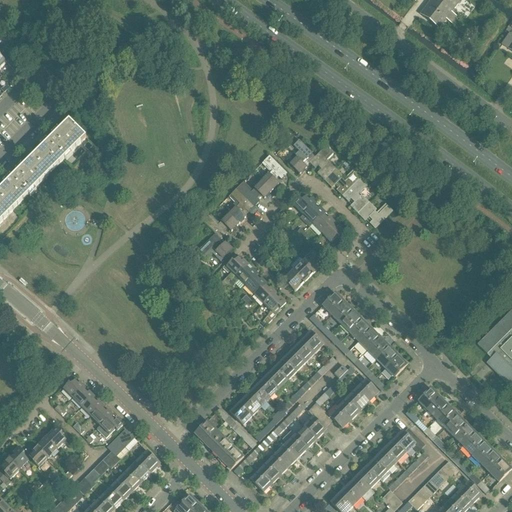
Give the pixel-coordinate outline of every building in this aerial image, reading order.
[(431,0),(420,15),(439,29),(446,19),(453,25),(458,19),(451,13),(461,0),(431,0)] [(511,35),(510,34),(502,45),(508,49),(511,52),(511,35)] [(4,53),(0,56),(0,57),(6,63),(16,73),(20,69),(4,53)] [(8,78),(5,81),(7,84),(10,86),(16,81),(12,78),(8,78)] [(1,90),(4,94),(11,87),(10,86),(7,84),(1,90)] [(0,190),(0,224),(64,160),(67,162),(72,157),(70,155),(86,138),(69,122),(0,190)] [(306,161),(309,164),(315,158),(312,155),(297,141),(290,148),(299,157),(297,159),(295,157),(288,165),(292,169),(299,176),(307,168),(303,164),(306,161)] [(317,174),(324,182),(336,170),(329,163),(327,165),(325,163),(334,154),(327,146),(315,158),(309,164),(315,170),(318,167),(321,170),(317,174)] [(268,174),(260,181),(264,185),(271,193),(279,185),(275,181),(278,178),(281,181),(287,175),(269,157),(262,165),(271,173),(269,175),(268,174)] [(336,191),(342,197),(360,179),(352,172),(343,181),(342,179),(343,178),(336,170),(324,182),(332,189),(336,185),(339,188),(336,191)] [(350,207),(358,215),(369,203),(362,196),(360,198),(358,196),(367,187),(360,179),(342,197),(348,203),(351,200),(354,203),(350,207)] [(244,183),(236,191),(253,208),(260,202),(257,199),(260,196),(264,200),(271,193),(264,185),(260,181),(253,188),(254,190),(252,192),(244,183)] [(231,219),(238,226),(246,218),(242,214),(245,211),(248,214),(253,208),(236,191),(228,198),(234,204),(225,213),(227,215),(227,214),(231,219)] [(294,207),(303,216),(309,210),(311,212),(315,209),(317,206),(310,200),(307,197),(305,199),(301,203),(300,201),(294,207)] [(369,203),(358,215),(365,222),(369,218),(372,222),(369,224),(375,230),(393,213),(385,205),(376,214),(375,212),(376,211),(369,203)] [(303,216),(313,225),(318,219),(320,221),(324,218),(326,216),(320,209),(317,206),(315,209),(311,212),(309,210),(303,216)] [(203,223),(215,235),(221,241),(227,235),(224,232),(227,229),(231,233),(238,226),(231,219),(227,214),(227,215),(219,222),(221,223),(219,225),(210,216),(203,223)] [(313,225),(322,234),(328,228),(330,230),(333,227),(335,225),(329,218),(326,216),(324,218),(320,221),(318,219),(313,225)] [(328,228),(322,234),(331,243),(337,238),(338,239),(344,234),(338,228),(335,225),(333,227),(330,230),(328,228)] [(215,235),(197,253),(205,261),(212,254),(213,255),(221,263),(221,262),(226,258),(233,251),(225,243),(221,247),(218,244),(221,241),(215,235)] [(312,253),(303,262),(309,267),(307,270),(310,273),(312,275),(319,269),(322,266),(320,264),(316,260),(318,258),(312,253)] [(227,278),(232,282),(236,278),(242,272),(243,274),(249,268),(243,261),(240,258),(238,260),(235,263),(234,264),(231,261),(225,267),(222,269),(228,275),(230,272),(232,274),(227,278)] [(303,262),(294,271),(300,277),(297,279),(301,282),(303,284),(310,278),(312,275),(310,273),(307,270),(309,267),(303,262)] [(236,278),(232,282),(235,286),(240,281),(245,286),(250,281),(252,283),(256,279),(258,277),(249,268),(243,274),(242,272),(236,278)] [(300,277),(294,271),(285,280),(290,286),(288,287),(294,293),(300,287),(303,284),(301,282),(297,279),(300,277)] [(245,286),(254,295),(260,290),(262,292),(265,288),(267,286),(261,279),(258,277),(256,279),(252,283),(250,281),(245,286)] [(254,295),(263,305),(269,299),(270,301),(274,297),(277,295),(270,289),(267,286),(265,288),(262,292),(260,290),(254,295)] [(323,308),(332,316),(337,311),(344,303),(336,295),(335,294),(327,302),(322,307),(323,308)] [(276,317),(281,311),(280,310),(286,304),(279,298),(277,295),(274,297),(270,301),(269,299),(263,305),(271,312),(270,313),(267,318),(271,322),(276,317)] [(332,316),(340,325),(345,320),(353,312),(344,303),(337,311),(332,316)] [(511,311),(477,346),(487,356),(491,359),(486,364),(511,389),(511,311)] [(340,325),(349,334),(354,329),(362,321),(353,312),(345,320),(340,325)] [(309,320),(318,330),(322,326),(313,317),(309,320)] [(349,334),(358,343),(363,338),(371,330),(362,321),(354,329),(349,334)] [(318,330),(327,338),(331,335),(322,326),(318,330)] [(358,343),(367,352),(372,347),(380,339),(371,330),(363,338),(358,343)] [(310,333),(301,342),(306,347),(314,355),(323,346),(323,347),(324,346),(316,338),(310,333)] [(327,338),(336,347),(340,344),(331,335),(327,338)] [(367,352),(376,361),(381,356),(389,348),(380,339),(372,347),(367,352)] [(301,342),(293,351),(298,356),(306,364),(314,355),(306,347),(301,342)] [(336,347),(345,356),(349,352),(340,344),(336,347)] [(376,361),(385,370),(390,365),(398,357),(389,348),(381,356),(376,361)] [(293,351),(284,360),(289,365),(296,373),(306,364),(298,356),(293,351)] [(345,356),(354,365),(358,361),(349,352),(345,356)] [(390,365),(385,370),(394,379),(399,374),(407,366),(398,357),(390,365)] [(332,359),(325,366),(329,370),(336,363),(332,359)] [(284,360),(275,369),(280,374),(288,382),(296,373),(289,365),(284,360)] [(354,365),(363,374),(367,370),(358,361),(354,365)] [(325,366),(316,375),(320,379),(329,370),(325,366)] [(334,375),(339,380),(347,372),(343,367),(334,375)] [(351,368),(347,372),(339,380),(315,404),(316,404),(319,408),(354,372),(351,368)] [(275,369),(266,378),(271,383),(279,391),(288,382),(280,374),(275,369)] [(363,374),(372,383),(376,379),(367,370),(363,374)] [(316,375),(307,384),(311,388),(320,379),(316,375)] [(266,378),(257,387),(262,392),(270,400),(279,391),(271,383),(266,378)] [(63,390),(73,400),(78,394),(79,394),(80,395),(83,392),(85,390),(78,382),(75,379),(73,381),(69,385),(63,390)] [(376,379),(372,383),(381,392),(385,388),(376,379)] [(365,382),(357,390),(362,395),(370,403),(378,395),(379,394),(371,386),(366,381),(365,382)] [(481,386),(486,391),(490,388),(485,382),(481,386)] [(307,384),(298,393),(302,397),(311,388),(307,384)] [(257,387),(248,396),(253,401),(261,409),(270,400),(262,392),(257,387)] [(73,400),(82,409),(88,403),(90,404),(93,401),(95,399),(88,392),(85,390),(83,392),(80,395),(79,394),(78,394),(73,400)] [(357,390),(348,399),(353,404),(361,412),(370,403),(362,395),(357,390)] [(418,403),(426,411),(432,406),(439,398),(431,390),(423,398),(418,403)] [(298,393),(290,402),(294,405),(302,397),(298,393)] [(248,396),(239,405),(244,410),(252,418),(261,409),(253,401),(248,396)] [(426,411),(436,421),(441,415),(448,408),(439,398),(432,406),(426,411)] [(82,409),(91,418),(97,412),(99,413),(102,410),(104,408),(98,402),(95,399),(93,401),(90,404),(88,403),(82,409)] [(348,399),(339,408),(344,413),(352,421),(361,412),(353,404),(348,399)] [(281,411),(282,412),(285,414),(294,405),(290,402),(281,411)] [(316,404),(312,409),(321,417),(325,413),(319,408),(316,404)] [(244,410),(239,405),(230,414),(230,413),(230,414),(235,419),(243,427),(243,426),(252,418),(244,410)] [(305,410),(301,406),(291,415),(295,419),(305,410)] [(91,418),(100,427),(106,422),(107,421),(108,422),(111,420),(113,417),(107,411),(104,408),(102,410),(99,413),(97,412),(91,418)] [(330,417),(329,418),(333,421),(335,423),(342,430),(343,430),(352,421),(344,413),(339,408),(330,417)] [(436,421),(444,429),(449,424),(457,416),(448,408),(441,415),(436,421)] [(308,413),(313,418),(317,422),(321,417),(312,409),(308,413)] [(216,414),(225,422),(229,418),(220,410),(216,414)] [(405,415),(414,424),(418,420),(409,411),(405,415)] [(282,412),(273,421),(277,425),(286,416),(285,414),(282,412)] [(329,418),(325,413),(321,417),(329,426),(333,421),(329,418)] [(291,415),(283,424),(287,428),(295,419),(291,415)] [(444,429),(454,438),(459,433),(466,425),(457,416),(449,424),(444,429)] [(106,422),(100,427),(97,431),(106,440),(109,436),(115,431),(117,432),(122,427),(116,420),(113,417),(111,420),(108,422),(107,421),(106,422)] [(321,417),(317,422),(318,423),(325,430),(329,426),(321,417)] [(225,422),(234,431),(238,427),(229,418),(225,422)] [(313,419),(304,427),(309,432),(317,440),(326,431),(326,432),(326,431),(325,430),(318,423),(317,422),(313,418),(313,419)] [(414,424),(423,433),(427,429),(418,420),(414,424)] [(273,421),(264,430),(268,434),(277,425),(273,421)] [(195,436),(203,444),(208,439),(216,431),(208,423),(208,422),(200,430),(194,435),(195,436)] [(283,424),(274,433),(278,437),(287,428),(283,424)] [(460,449),(462,447),(467,442),(475,434),(466,425),(459,433),(454,438),(459,444),(457,446),(460,449)] [(234,431),(243,440),(247,436),(238,427),(234,431)] [(304,427),(295,437),(300,442),(308,449),(317,440),(309,432),(304,427)] [(50,435),(47,437),(50,440),(53,443),(51,445),(57,451),(66,442),(60,436),(62,434),(56,428),(50,435)] [(423,433),(432,442),(436,438),(427,429),(423,433)] [(268,434),(264,430),(255,439),(259,443),(268,434)] [(408,430),(404,434),(407,437),(412,442),(417,438),(408,430)] [(125,431),(116,440),(125,448),(128,446),(134,439),(125,431)] [(203,444),(212,453),(217,448),(225,440),(216,431),(208,439),(203,444)] [(402,433),(393,442),(398,447),(406,454),(415,445),(412,442),(407,437),(404,434),(402,432),(402,433)] [(274,433),(265,442),(269,446),(278,437),(274,433)] [(462,447),(471,456),(477,451),(484,443),(475,434),(467,442),(462,447)] [(247,436),(243,440),(252,450),(256,446),(247,436)] [(41,444),(39,446),(41,448),(44,452),(42,454),(48,460),(57,451),(51,445),(53,443),(50,440),(47,437),(41,444)] [(295,437),(286,445),(291,451),(299,458),(308,449),(300,442),(295,437)] [(425,446),(417,438),(412,442),(415,445),(421,451),(425,446)] [(432,442),(441,451),(445,447),(436,438),(432,442)] [(107,449),(112,454),(116,457),(125,448),(116,440),(107,449)] [(212,453),(221,462),(226,457),(234,449),(225,440),(217,448),(212,453)] [(265,442),(256,450),(260,454),(269,446),(265,442)] [(393,442),(384,451),(389,455),(397,463),(406,454),(398,447),(393,442)] [(471,456),(480,465),(485,460),(493,452),(484,443),(477,451),(471,456)] [(286,445),(277,454),(282,460),(290,467),(299,458),(291,451),(286,445)] [(41,448),(39,446),(32,453),(29,456),(31,458),(35,462),(33,463),(39,469),(48,460),(42,454),(44,452),(41,448)] [(441,451),(450,460),(454,456),(445,447),(441,451)] [(12,456),(9,458),(12,461),(15,464),(14,466),(19,471),(28,462),(23,457),(25,455),(19,449),(12,456)] [(226,457),(221,462),(231,471),(236,466),(244,458),(243,458),(234,449),(226,457)] [(256,450),(247,460),(251,464),(260,454),(256,450)] [(384,451),(375,460),(380,464),(388,472),(397,463),(389,455),(384,451)] [(480,465),(490,474),(495,469),(502,461),(493,452),(485,460),(480,465)] [(147,453),(138,462),(143,467),(151,475),(159,466),(160,466),(152,458),(147,453)] [(108,457),(103,462),(109,469),(111,470),(120,461),(116,457),(112,454),(108,458),(108,457)] [(277,454),(268,463),(274,468),(281,476),(290,467),(282,460),(277,454)] [(424,454),(415,463),(418,467),(428,458),(424,454)] [(450,460),(459,469),(463,465),(454,456),(450,460)] [(12,461),(9,458),(3,465),(0,467),(3,470),(6,473),(5,475),(10,481),(19,471),(14,466),(15,464),(12,461)] [(251,464),(247,460),(234,473),(238,477),(251,464)] [(375,460),(366,468),(371,473),(379,481),(388,472),(380,464),(375,460)] [(495,469),(490,474),(498,483),(504,478),(511,470),(502,461),(495,469)] [(98,467),(98,468),(104,474),(109,469),(103,462),(98,467)] [(138,462),(129,471),(134,476),(142,484),(151,475),(143,467),(138,462)] [(268,463),(260,472),(265,477),(272,485),(281,476),(274,468),(268,463)] [(415,463),(406,472),(410,476),(418,467),(415,463)] [(441,470),(450,479),(452,476),(453,475),(454,477),(459,473),(449,463),(441,470)] [(459,469),(468,478),(472,474),(463,465),(459,469)] [(98,468),(94,471),(101,478),(104,474),(98,468)] [(366,468),(357,477),(362,482),(370,490),(379,481),(371,473),(366,468)] [(450,479),(441,470),(437,474),(445,483),(450,479)] [(89,476),(95,483),(101,478),(94,471),(89,476)] [(129,471),(120,480),(125,484),(133,492),(142,484),(134,476),(129,471)] [(265,477),(260,472),(251,481),(250,481),(256,486),(264,494),(272,485),(265,477)] [(406,472),(397,481),(401,485),(410,476),(406,472)] [(433,478),(441,487),(445,483),(437,474),(433,478)] [(468,478),(477,487),(481,483),(472,474),(468,478)] [(89,476),(85,480),(93,488),(96,485),(94,484),(95,483),(89,476)] [(357,477),(348,486),(353,491),(361,499),(370,490),(362,482),(357,477)] [(58,478),(53,483),(51,485),(58,492),(65,484),(61,480),(58,478)] [(429,483),(437,491),(441,487),(433,478),(429,483)] [(80,485),(88,493),(93,488),(85,480),(80,485)] [(120,480),(111,489),(116,494),(124,501),(133,492),(125,484),(120,480)] [(390,492),(392,494),(401,485),(397,481),(388,490),(390,492)] [(425,487),(433,495),(437,491),(429,483),(425,487)] [(469,483),(460,492),(465,498),(473,505),(482,496),(474,488),(469,483),(468,483),(469,483)] [(481,483),(477,487),(486,496),(490,492),(481,483)] [(80,485),(76,489),(84,497),(88,493),(80,485)] [(348,486),(340,495),(344,500),(352,508),(361,499),(353,491),(348,486)] [(425,487),(421,491),(429,499),(433,495),(425,487)] [(71,494),(79,502),(84,497),(76,489),(71,494)] [(111,489),(103,497),(108,502),(115,510),(124,501),(116,494),(111,489)] [(429,499),(421,491),(416,495),(425,503),(429,499)] [(392,494),(390,492),(381,501),(385,505),(394,496),(392,494)] [(460,492),(451,501),(456,507),(461,511),(465,511),(473,505),(465,498),(460,492)] [(71,494),(67,498),(75,506),(79,502),(71,494)] [(344,500),(340,495),(331,504),(336,509),(338,511),(348,511),(352,508),(344,500)] [(412,499),(421,507),(425,503),(416,495),(412,499)] [(385,505),(389,509),(398,501),(394,496),(385,505)] [(103,497),(93,506),(98,511),(113,511),(115,510),(108,502),(103,497)] [(192,511),(199,506),(190,497),(182,504),(177,509),(174,511),(192,511)] [(67,498),(63,502),(71,510),(75,506),(67,498)] [(408,503),(412,507),(417,511),(421,507),(412,499),(408,503)] [(389,509),(390,509),(392,511),(394,511),(402,505),(398,501),(389,509)] [(451,501),(442,510),(443,511),(461,511),(456,507),(451,501)] [(0,511),(11,511),(12,511),(2,502),(0,504),(0,511)] [(58,507),(63,511),(69,511),(71,510),(63,502),(58,507)] [(408,503),(399,511),(407,511),(412,507),(408,503)]
